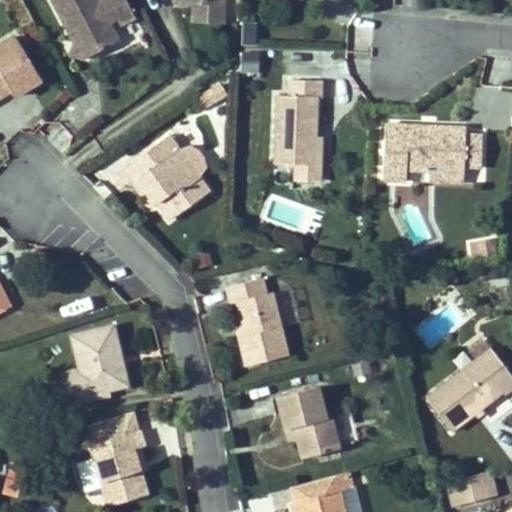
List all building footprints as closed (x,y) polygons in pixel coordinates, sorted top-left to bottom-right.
[(98,0),(97,1),(96,0),(52,0),(75,42),(100,50),(118,40),(108,23),(116,18),(120,25),(135,17),(125,0),(98,0)] [(222,23),(223,5),(195,4),(194,22),(222,23)] [(41,39),(35,25),(25,30),(31,44),(41,39)] [(254,43),(255,28),(242,27),(242,43),(254,43)] [(0,77),(1,76),(11,93),(13,96),(39,81),(27,61),(29,59),(15,36),(0,44),(0,77)] [(100,50),(75,42),(70,54),(84,59),(100,50)] [(258,71),(258,53),(243,52),(242,71),(258,71)] [(0,99),(11,93),(1,76),(0,77),(0,99)] [(315,136),(317,98),(321,98),(321,81),(289,79),(288,95),(277,95),(274,163),(295,164),(314,165),(315,136)] [(227,94),(221,84),(210,90),(215,100),(227,94)] [(509,130),(511,106),(511,89),(476,85),(472,125),(509,130)] [(63,103),(71,95),(66,89),(57,97),(63,103)] [(215,100),(210,90),(198,97),(204,107),(215,100)] [(481,167),(482,135),(465,134),(465,127),(433,126),(433,132),(424,131),(425,126),(385,124),(382,180),(405,181),(406,169),(429,170),(429,165),(464,166),(481,167)] [(199,177),(205,168),(204,159),(197,150),(190,146),(179,149),(169,135),(124,167),(134,181),(139,178),(157,203),(170,220),(210,191),(199,177)] [(320,179),(321,137),(315,136),(314,165),(295,164),(295,178),(320,179)] [(463,178),(464,166),(429,165),(429,170),(429,177),(463,178)] [(157,203),(139,178),(134,181),(152,207),(157,203)] [(496,253),(494,241),(475,244),(477,257),(496,253)] [(212,264),(209,253),(194,257),(197,268),(212,264)] [(501,274),(500,264),(487,267),(489,276),(501,274)] [(286,356),(271,293),(265,294),(261,278),(227,287),(231,304),(237,302),(245,334),(239,336),(246,366),(286,356)] [(8,305),(0,288),(0,300),(4,308),(8,305)] [(245,334),(243,324),(236,326),(239,336),(245,334)] [(127,385),(114,326),(71,336),(79,369),(56,374),(63,405),(87,399),(86,395),(107,390),(127,385)] [(504,394),(511,387),(511,376),(491,348),(426,398),(451,431),(502,392),(504,394)] [(325,417),(317,386),(281,396),(285,410),(280,411),(281,413),(285,429),(287,429),(294,427),(297,439),(302,458),(339,449),(330,416),(325,417)] [(87,399),(108,395),(107,390),(86,395),(87,399)] [(285,410),(281,396),(271,398),(275,414),(281,413),(280,411),(285,410)] [(139,430),(133,410),(88,423),(94,443),(139,430)] [(15,427),(10,411),(0,414),(0,426),(2,431),(15,427)] [(297,439),(294,427),(287,429),(290,440),(297,439)] [(140,470),(133,449),(139,447),(144,446),(139,430),(94,443),(89,445),(108,506),(147,494),(140,470)] [(146,469),(139,447),(133,449),(140,470),(146,469)] [(20,486),(25,466),(11,462),(5,482),(20,486)] [(352,486),(349,471),(336,475),(340,489),(352,486)] [(493,496),(487,471),(448,481),(455,506),(493,496)] [(345,511),(340,489),(336,475),(291,486),(295,502),(291,503),(292,511),(345,511)] [(17,496),(20,486),(5,482),(3,492),(17,496)]
